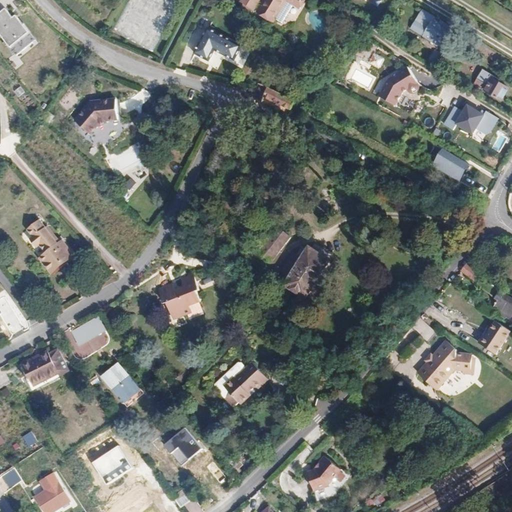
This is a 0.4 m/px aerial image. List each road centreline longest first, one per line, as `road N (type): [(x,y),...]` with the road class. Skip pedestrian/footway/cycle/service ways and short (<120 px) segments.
road 1 (residential): [(496,224),(362,376),(220,511)]
road 2 (residential): [(0,353),(129,277),(156,244),(234,97)]
road 3 (residential): [(234,97),(496,224)]
road 4 (residential): [(43,0),(105,55),(234,97)]
